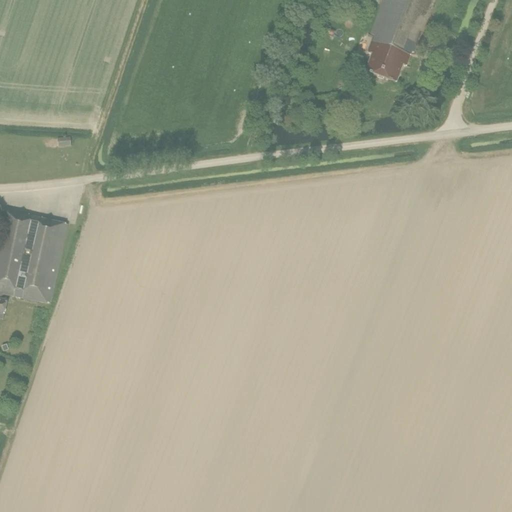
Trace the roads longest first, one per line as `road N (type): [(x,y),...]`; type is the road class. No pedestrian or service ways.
road 1 (unclassified): [(0,189),(511,129)]
road 2 (track): [(76,179),(139,0)]
road 3 (track): [(450,136),(491,0)]
